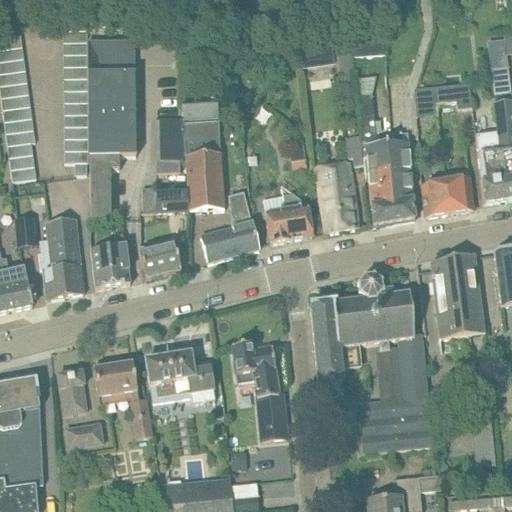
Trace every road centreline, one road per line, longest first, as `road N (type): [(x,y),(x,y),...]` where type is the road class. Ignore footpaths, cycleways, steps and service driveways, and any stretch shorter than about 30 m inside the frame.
road 1 (residential): [(0,347),(295,273)]
road 2 (residential): [(295,273),(311,511)]
road 3 (residential): [(295,273),(511,230)]
